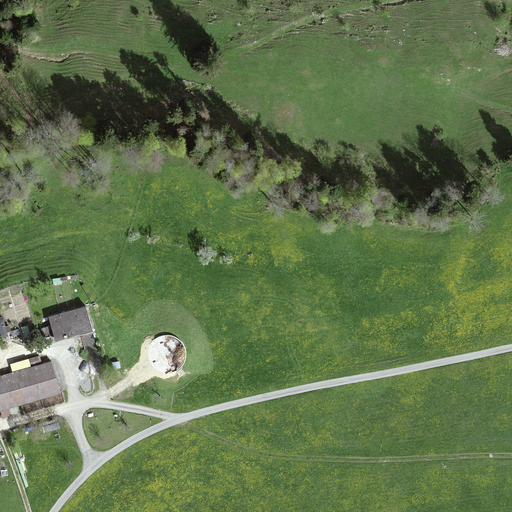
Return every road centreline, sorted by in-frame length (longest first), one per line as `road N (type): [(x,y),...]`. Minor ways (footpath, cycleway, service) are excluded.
road 1 (unclassified): [(511,349),(178,417),(91,466),(56,511)]
road 2 (track): [(0,146),(82,87),(206,68),(293,25),(387,0)]
road 3 (track): [(0,44),(96,50),(284,81)]
